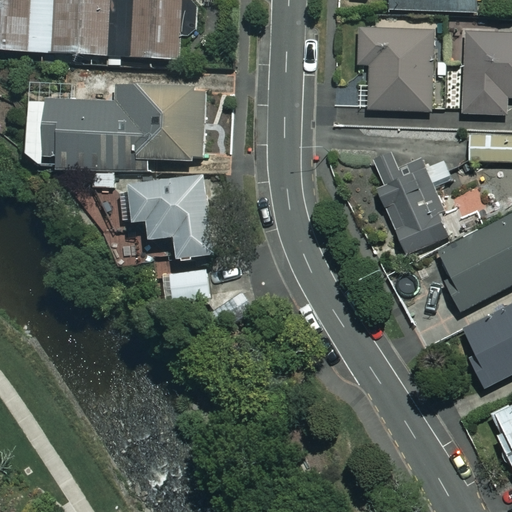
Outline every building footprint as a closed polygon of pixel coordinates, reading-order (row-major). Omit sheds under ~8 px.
[(0,0),(0,56),(182,64),(184,0),(0,0)] [(475,0),(388,0),(388,15),(475,17),(475,0)] [(429,34),(359,35),(359,69),(369,69),(369,114),(431,113),(429,34)] [(511,38),(465,37),(464,117),(507,118),(507,101),(511,101),(511,38)] [(28,174),(201,174),(202,93),(111,92),(111,106),(28,105),(28,174)] [(511,134),(468,135),(468,166),(511,165),(511,134)] [(389,158),(367,168),(406,260),(452,240),(420,164),(396,174),(389,158)] [(210,180),(94,179),(94,203),(123,204),(123,228),(147,228),(147,247),(174,247),(174,266),(209,266),(210,180)] [(511,218),(437,256),(451,283),(445,286),(459,316),(511,289),(511,218)] [(204,274),(163,278),(167,314),(208,310),(204,274)] [(511,377),(511,312),(462,338),(473,360),(467,363),(482,393),(511,377)] [(511,410),(493,419),(501,434),(493,438),(511,477),(511,410)]
